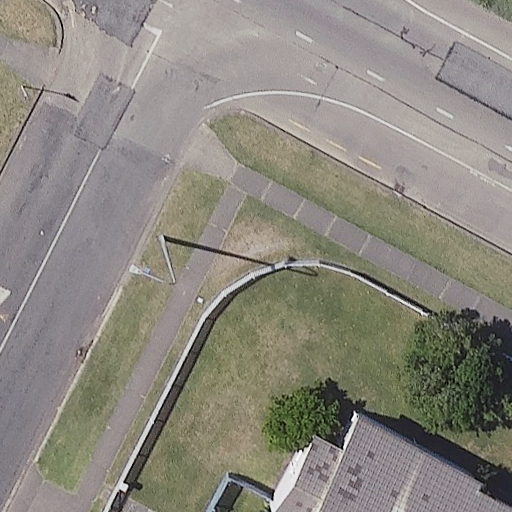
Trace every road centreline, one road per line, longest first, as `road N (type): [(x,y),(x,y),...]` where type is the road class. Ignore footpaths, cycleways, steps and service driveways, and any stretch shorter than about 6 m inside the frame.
road 1 (residential): [(175,0),(0,350)]
road 2 (secondary): [(511,105),(312,0)]
